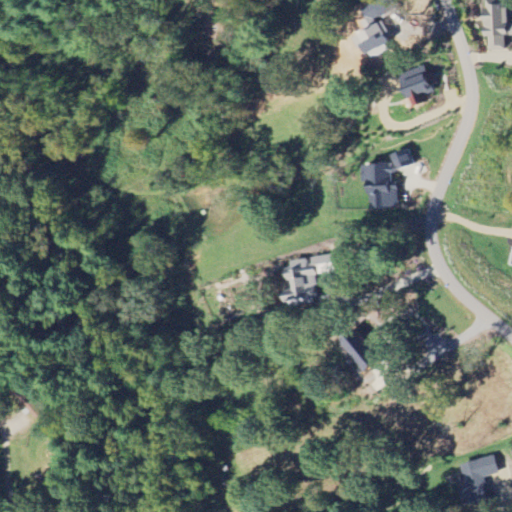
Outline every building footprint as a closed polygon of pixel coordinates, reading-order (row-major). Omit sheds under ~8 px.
[(401,0),(392,0),(384,2),(386,15),(404,11),(401,0)] [(368,22),(373,30),(364,35),(377,56),(399,42),(381,14),(368,22)] [(428,106),(437,102),(434,95),(443,91),(432,65),(406,75),(416,99),(424,96),(428,106)] [(404,208),(402,170),(418,169),(417,151),(396,153),(397,163),(369,165),(370,182),(377,182),(379,210),(404,208)] [(337,271),(334,254),(296,261),(297,268),(289,270),(292,286),(290,287),(294,306),(324,300),(319,275),(337,271)] [(466,464),(472,486),(466,487),(472,509),(497,502),(490,477),(504,473),(499,455),(466,464)]
